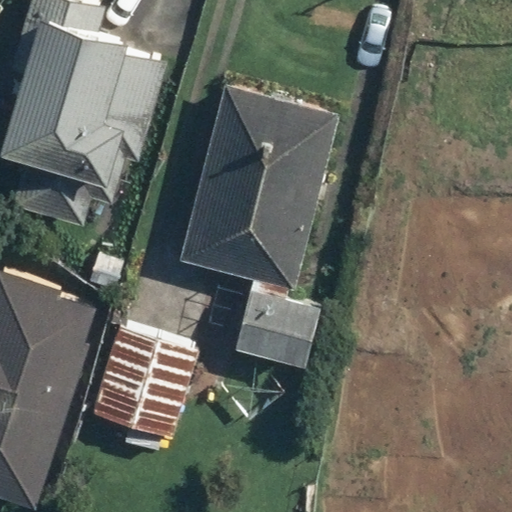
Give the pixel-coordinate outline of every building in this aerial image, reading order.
[(348,0),(221,0),(132,385),(254,412),(348,0)] [(119,216),(159,56),(51,29),(11,190),(119,216)] [(424,188),(424,193),(417,323),(448,325),(446,364),(511,367),(511,201),(506,201),(506,192),(424,188)] [(2,271),(0,276),(0,479),(48,493),(105,302),(2,271)] [(430,352),(343,350),(340,454),(427,456),(430,352)] [(511,392),(499,408),(511,418),(511,392)] [(347,458),(281,449),(277,479),(343,487),(347,458)] [(356,469),(353,511),(359,511),(418,511),(421,473),(356,469)]
